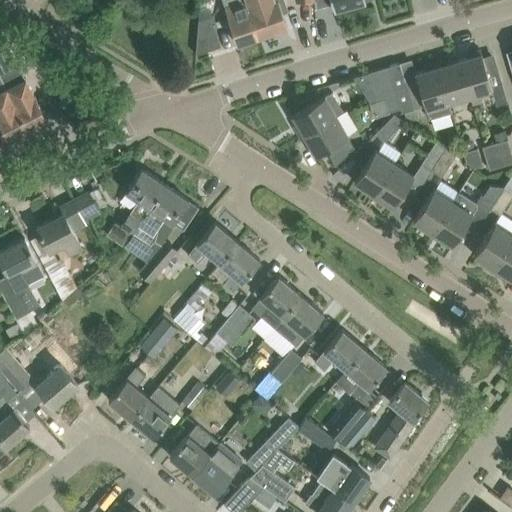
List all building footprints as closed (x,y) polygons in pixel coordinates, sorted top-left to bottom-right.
[(237,44),(257,37),(244,0),(235,0),(224,4),(237,44)] [(244,0),(257,37),(287,27),(282,12),(286,10),(282,0),(244,0)] [(331,0),(334,9),(336,8),(337,11),(352,7),(352,4),(366,0),(365,0),(331,0)] [(202,16),(202,8),(181,8),(183,48),(209,47),(208,15),(202,16)] [(4,37),(0,39),(0,74),(28,130),(48,120),(34,95),(25,78),(21,69),(4,37)] [(468,56),(458,59),(470,95),(472,103),(480,101),(478,93),(492,89),(480,49),(467,53),(468,56)] [(470,95),(458,59),(450,62),(449,58),(436,62),(449,101),(470,95)] [(400,62),(388,65),(394,84),(395,84),(401,107),(402,111),(414,107),(406,81),(400,62)] [(448,102),(449,101),(436,62),(423,66),(425,69),(415,72),(417,78),(406,81),(414,107),(402,111),(402,112),(404,111),(407,121),(421,117),(418,107),(425,105),(429,119),(452,113),(448,102)] [(401,107),(395,84),(394,84),(388,65),(368,71),(377,101),(385,98),(389,110),(400,106),(401,107)] [(25,132),(28,130),(0,74),(0,122),(9,140),(13,138),(16,141),(25,137),(25,132)] [(325,95),(292,114),(297,123),(293,125),(300,136),(336,115),(343,111),(331,91),(325,95)] [(381,112),(389,110),(385,98),(377,101),(381,112)] [(404,120),(394,113),(375,131),(384,141),(404,120)] [(336,115),(300,136),(306,147),(310,145),(315,154),(325,148),(335,165),(354,146),(348,135),(336,115)] [(511,153),(507,138),(482,146),(490,168),(511,162),(511,153)] [(414,195),(431,169),(446,147),(436,140),(421,162),(413,175),(393,162),(372,193),(393,206),(405,188),(414,195)] [(446,147),(431,169),(441,175),(456,154),(446,147)] [(477,147),(463,152),(466,161),(474,167),(482,165),(477,147)] [(372,193),(393,162),(375,150),(354,181),(372,193)] [(149,207),(165,184),(141,167),(125,190),(138,199),(129,212),(130,213),(120,226),(121,226),(116,234),(127,240),(131,233),(137,224),(141,220),(140,219),(149,206),(149,207)] [(511,174),(504,186),(490,208),(500,214),(501,213),(511,196),(511,174)] [(141,220),(137,224),(153,235),(165,217),(183,229),(198,206),(165,184),(149,207),(149,206),(140,219),(141,220)] [(452,200),(432,231),(452,245),(470,218),(479,224),(490,208),(504,186),(488,184),(481,195),(475,203),(458,191),(458,192),(452,200)] [(432,231),(452,200),(434,188),(413,219),(432,231)] [(74,222),(98,209),(89,191),(64,204),(74,222)] [(57,260),(53,251),(66,244),(71,253),(82,248),(63,212),(36,226),(49,250),(39,255),(62,299),(75,286),(62,258),(57,260)] [(220,261),(237,240),(215,221),(188,253),(197,261),(207,250),(220,261)] [(491,270),(511,237),(511,233),(495,222),(474,254),(482,260),(480,263),(491,270)] [(0,259),(8,274),(0,278),(0,289),(14,316),(28,308),(23,298),(29,295),(23,285),(43,274),(37,260),(24,237),(0,249),(0,259)] [(511,237),(491,270),(502,277),(504,274),(511,278),(511,237)] [(170,271),(163,266),(177,250),(164,239),(138,271),(150,281),(153,278),(159,284),(170,271)] [(237,240),(220,261),(232,271),(222,282),(233,291),(260,259),(237,240)] [(278,275),(251,307),(274,326),(301,294),(278,275)] [(323,313),(301,294),(274,326),(296,345),(323,313)] [(406,314),(458,339),(468,318),(416,294),(406,314)] [(217,329),(204,345),(214,354),(228,338),(251,311),(240,302),(217,329)] [(183,307),(173,318),(192,335),(202,323),(183,307)] [(140,346),(154,357),(177,329),(164,318),(140,346)] [(8,338),(22,331),(17,323),(4,330),(8,338)] [(346,369),(364,347),(342,328),(324,350),(315,361),(324,369),(333,358),(346,369)] [(0,368),(18,390),(33,378),(5,346),(0,350),(0,368)] [(302,354),(293,346),(270,372),(280,380),(302,354)] [(368,387),(369,388),(387,366),(364,347),(346,369),(337,380),(359,398),(368,387)] [(36,384),(53,405),(78,384),(47,348),(37,357),(50,372),(36,384)] [(299,361),(290,370),(300,378),(308,369),(299,361)] [(130,417),(148,395),(135,384),(144,373),(136,366),(108,399),(130,417)] [(231,370),(217,387),(224,393),(238,376),(231,370)] [(29,426),(14,407),(7,400),(16,392),(0,373),(0,395),(0,396),(0,431),(10,442),(29,426)] [(197,381),(182,399),(192,408),(208,389),(197,381)] [(398,408),(373,444),(389,456),(415,419),(413,418),(427,400),(404,381),(389,400),(398,408)] [(148,395),(130,417),(154,436),(181,403),(170,394),(161,406),(148,395)] [(338,439),(338,440),(348,447),(349,448),(351,446),(387,404),(377,395),(346,432),(345,431),(338,439)] [(353,399),(327,429),(338,439),(345,431),(364,408),(353,399)] [(287,415),(245,460),(255,470),(263,463),(266,459),(276,449),(298,425),(287,415)] [(305,419),(297,429),(327,450),(335,438),(307,419),(305,418),(305,419)] [(192,474),(210,452),(197,442),(206,431),(197,423),(188,434),(187,434),(169,455),(192,474)] [(0,431),(0,450),(10,442),(0,431)] [(210,452),(192,474),(215,493),(233,471),(232,471),(241,460),(232,452),(219,441),(210,452)] [(266,459),(263,463),(273,470),(284,455),(276,449),(266,459)] [(370,477),(352,464),(338,455),(321,479),(352,501),(370,477)] [(255,470),(250,476),(260,482),(280,496),(286,500),(296,485),(273,470),(263,463),(255,470)] [(240,511),(263,487),(249,476),(223,503),(233,511),(240,511)] [(318,511),(344,511),(352,501),(321,479),(305,503),(318,511)] [(510,502),(511,499),(511,489),(507,486),(501,496),(510,502)]
